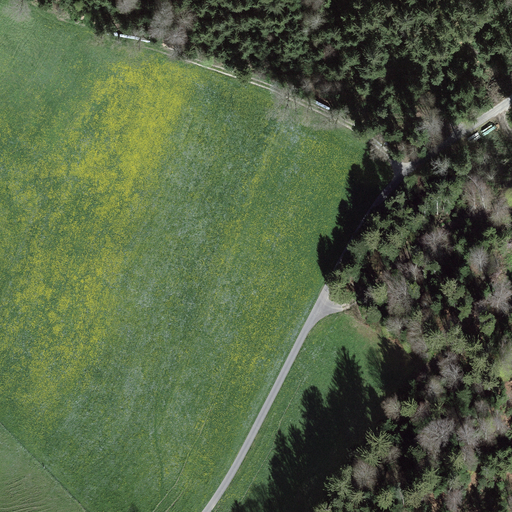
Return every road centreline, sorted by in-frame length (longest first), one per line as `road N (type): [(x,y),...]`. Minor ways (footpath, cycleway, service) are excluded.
road 1 (unclassified): [(398,181),(356,237),(205,511)]
road 2 (track): [(317,308),(347,301),(440,229),(511,209)]
road 3 (track): [(294,97),(368,127),(398,181)]
road 4 (unclassified): [(398,181),(511,101)]
